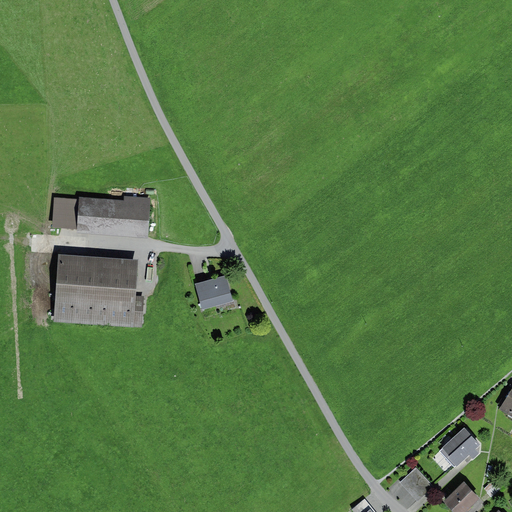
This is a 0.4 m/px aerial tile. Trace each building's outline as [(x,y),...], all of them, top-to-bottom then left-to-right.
[(148,238),(151,198),(124,196),(124,200),(80,197),(80,200),(55,198),(53,227),(78,229),(78,233),(148,238)] [(138,259),(58,253),(53,322),(142,328),(144,297),(135,296),(138,259)] [(226,276),(196,284),(203,310),(233,301),(226,276)] [(511,389),(500,410),(511,416),(511,389)] [(465,428),(441,451),(456,466),(469,454),(474,459),(480,453),(476,449),(481,444),(465,428)] [(434,486),(416,468),(401,483),(418,501),(434,486)] [(501,488),(494,480),(484,489),(491,497),(501,488)] [(464,482),(444,501),(454,511),(465,511),(480,498),(464,482)] [(352,509),(353,511),(367,511),(371,509),(372,508),(365,499),(352,509)]
